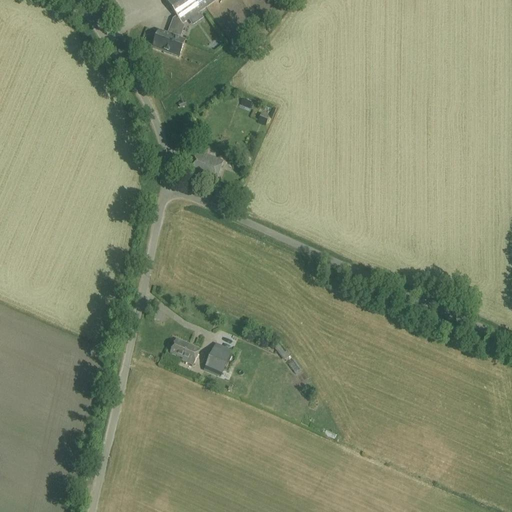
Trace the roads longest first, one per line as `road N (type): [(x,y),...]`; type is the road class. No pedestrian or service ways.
road 1 (unclassified): [(166,187),(511,341)]
road 2 (unclassified): [(90,511),(166,187)]
road 3 (unclassified): [(166,187),(156,123),(76,0)]
